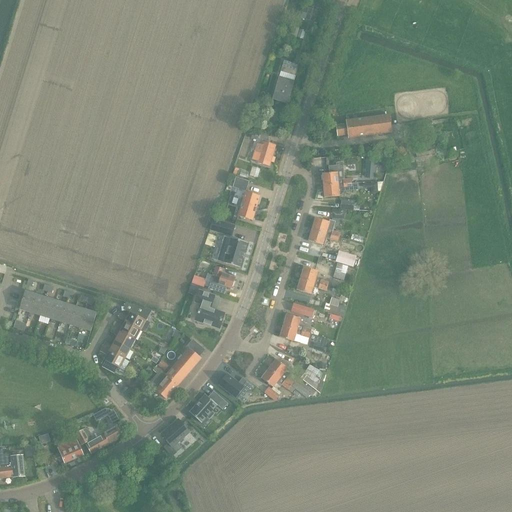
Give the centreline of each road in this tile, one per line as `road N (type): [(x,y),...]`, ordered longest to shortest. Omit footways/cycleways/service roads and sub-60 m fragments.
road 1 (residential): [(229,339),(261,351),(311,186),(289,161)]
road 2 (tertiary): [(229,339),(289,161)]
road 3 (tertiary): [(289,161),(343,0)]
road 4 (tertiary): [(0,497),(80,474),(146,433)]
road 5 (tertiary): [(146,433),(186,398),(229,339)]
